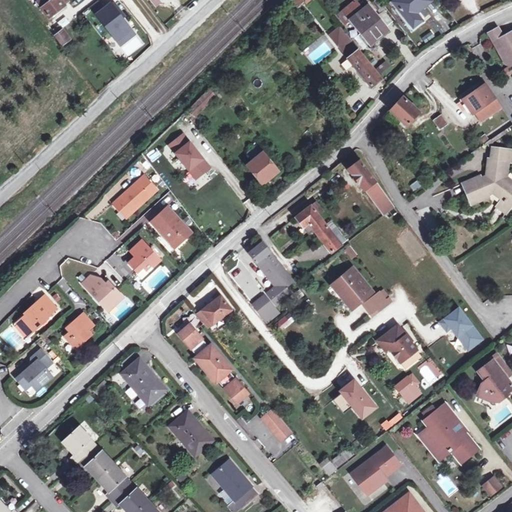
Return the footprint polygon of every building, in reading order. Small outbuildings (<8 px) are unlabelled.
[(41,0),(38,3),(49,17),(69,1),(68,0),(41,0)] [(297,10),(307,0),(318,0),(320,1),(321,0),(292,0),(290,3),(297,10)] [(427,0),(401,0),(397,4),(401,9),(400,11),(408,21),(418,12),(420,14),(431,4),(427,0)] [(107,2),(92,13),(116,45),(131,34),(107,2)] [(357,4),(345,14),(372,47),(389,32),(370,8),(364,13),(357,4)] [(401,9),(397,4),(391,9),(407,28),(422,16),(420,14),(418,12),(408,21),(400,11),(401,9)] [(61,27),(69,23),(65,16),(57,21),(61,27)] [(62,27),(57,31),(60,35),(56,37),(64,47),(72,41),(62,27)] [(342,29),(332,36),(340,48),(350,40),(342,29)] [(488,36),(495,48),(507,41),(500,29),(488,36)] [(511,37),(507,41),(495,48),(506,66),(508,65),(511,68),(511,67),(511,37)] [(350,40),(340,48),(350,60),(373,89),(383,81),(360,52),(350,40)] [(381,72),(389,66),(384,60),(376,65),(381,72)] [(486,84),(465,101),(474,114),(475,114),(494,100),(496,99),(486,84)] [(194,117),(215,96),(207,88),(186,110),(194,117)] [(391,112),(409,126),(420,114),(403,99),(391,112)] [(494,100),(475,114),(481,122),(500,108),(494,100)] [(440,113),(432,120),(439,130),(448,123),(440,113)] [(211,168),(184,135),(171,146),(197,179),(211,168)] [(489,176),(488,184),(485,185),(482,178),(465,186),(472,204),(490,197),(489,194),(494,192),(503,200),(511,207),(511,206),(511,180),(509,178),(510,162),(511,162),(511,151),(496,150),(495,161),(490,161),(489,176)] [(280,172),(264,153),(248,167),(264,185),(280,172)] [(366,191),(376,184),(376,183),(360,162),(349,170),(365,191),(366,191)] [(126,207),(133,214),(154,195),(150,191),(154,187),(145,177),(115,204),(121,212),(126,207)] [(413,191),(421,188),(418,181),(410,184),(413,191)] [(376,184),(366,191),(385,216),(394,209),(376,184)] [(511,207),(503,200),(496,208),(505,215),(511,207)] [(296,219),(304,229),(310,224),(316,231),(325,223),(320,217),(326,212),(318,202),(296,219)] [(128,219),(133,214),(126,207),(121,212),(128,219)] [(173,241),(178,246),(191,235),(168,209),(152,223),(170,243),(173,241)] [(325,223),(316,231),(327,244),(342,233),(335,225),(332,222),(327,226),(325,223)] [(310,236),(316,231),(310,224),(304,229),(310,236)] [(347,240),(342,233),(327,244),(333,251),(347,240)] [(173,241),(170,243),(175,249),(178,246),(173,241)] [(136,273),(142,268),(146,271),(151,266),(152,267),(159,261),(142,242),(130,252),(135,258),(128,264),(136,273)] [(264,245),(252,255),(262,268),(268,263),(278,274),(272,279),(279,288),(270,295),(279,306),(294,295),(289,289),(286,286),(293,281),(264,245)] [(343,249),(350,260),(357,255),(350,245),(343,249)] [(268,263),(262,268),(272,279),(278,274),(268,263)] [(352,270),(336,284),(356,308),(372,295),(365,287),(367,285),(361,276),(358,278),(352,270)] [(113,305),(115,308),(124,300),(110,284),(107,287),(102,281),(91,277),(83,285),(107,310),(113,305)] [(293,281),(286,286),(289,289),(295,283),(293,281)] [(356,308),(336,284),(333,286),(354,310),(356,308)] [(388,300),(379,306),(381,309),(393,300),(384,288),(381,291),(388,300)] [(372,298),(379,306),(388,300),(381,291),(372,298)] [(21,319),(32,332),(50,316),(49,314),(55,308),(45,296),(33,306),(34,308),(30,311),(21,319)] [(231,311),(233,310),(222,296),(204,311),(213,324),(216,322),(221,328),(235,317),(231,311)] [(268,296),(256,306),(270,324),(282,314),(268,296)] [(379,306),(372,298),(369,301),(375,309),(379,306)] [(113,305),(107,310),(109,314),(115,308),(113,305)] [(460,309),(442,323),(448,331),(452,328),(469,350),(483,340),(460,309)] [(74,330),(70,334),(65,338),(75,349),(91,335),(87,331),(92,327),(82,316),(71,326),(74,330)] [(280,331),(290,324),(284,316),(274,323),(280,331)] [(32,332),(21,319),(18,322),(29,335),(32,332)] [(237,402),(248,392),(230,370),(232,368),(211,343),(209,345),(190,323),(179,333),(197,355),(195,356),(216,382),(218,380),(237,402)] [(407,336),(399,325),(397,327),(405,338),(407,336)] [(405,338),(397,327),(378,341),(384,349),(388,346),(391,349),(402,364),(418,351),(407,336),(405,338)] [(492,358),(494,360),(480,371),(487,381),(483,383),(479,397),(491,402),(492,399),(500,402),(507,397),(506,396),(511,391),(511,383),(508,379),(511,375),(511,370),(499,353),(492,358)] [(28,383),(32,387),(36,392),(50,378),(43,370),(50,364),(40,354),(31,361),(31,370),(17,383),(22,388),(28,383)] [(149,404),(167,388),(140,356),(122,372),(149,404)] [(426,365),(419,370),(427,381),(434,377),(426,365)] [(411,391),(415,396),(420,391),(410,379),(399,389),(405,396),(411,391)] [(343,393),(334,400),(341,409),(350,402),(354,407),(363,419),(377,408),(355,380),(341,391),(343,393)] [(26,393),(32,387),(28,383),(22,388),(26,393)] [(411,391),(405,396),(409,400),(415,396),(411,391)] [(350,402),(341,409),(345,414),(354,407),(350,402)] [(393,424),(400,420),(392,406),(385,411),(393,424)] [(437,433),(425,443),(441,463),(453,453),(462,465),(479,451),(458,424),(460,423),(446,406),(438,412),(429,420),(427,421),(432,427),(437,433)] [(292,430),(273,407),(261,417),(281,440),(292,430)] [(434,407),(425,415),(429,420),(438,412),(434,407)] [(214,440),(189,410),(171,425),(196,455),(214,440)] [(385,431),(391,426),(386,419),(380,423),(385,431)] [(71,456),(76,461),(94,445),(90,440),(91,438),(79,426),(63,441),(75,453),(71,456)] [(420,436),(425,443),(437,433),(432,427),(420,436)] [(97,477),(113,462),(102,450),(100,451),(94,445),(76,461),(82,468),(85,465),(97,477)] [(368,495),(384,483),(382,480),(385,477),(401,465),(387,447),(352,474),(368,495)] [(329,475),(353,455),(349,449),(324,469),(329,475)] [(237,501),(243,508),(259,494),(230,459),(213,473),(237,501)] [(106,493),(111,498),(129,482),(125,478),(127,476),(113,462),(97,477),(109,490),(106,493)] [(179,483),(187,478),(182,471),(175,476),(179,483)] [(494,477),(484,485),(492,496),(502,488),(494,477)] [(129,511),(134,511),(148,499),(136,486),(134,488),(129,482),(111,498),(117,505),(120,502),(129,511)] [(316,488),(318,490),(320,492),(325,488),(321,484),(316,488)] [(458,490),(453,484),(444,491),(449,497),(458,490)] [(405,498),(400,502),(405,509),(406,509),(407,509),(407,508),(408,508),(409,508),(410,508),(411,508),(412,509),(413,509),(413,510),(414,510),(415,511),(423,511),(416,503),(405,498)] [(0,511),(16,511),(13,508),(11,511),(0,499),(0,511)] [(160,511),(148,499),(134,511),(160,511)] [(234,511),(237,511),(243,508),(237,501),(230,507),(234,511)] [(415,511),(414,510),(413,510),(413,509),(412,509),(411,508),(410,508),(409,508),(408,508),(407,508),(407,509),(406,509),(405,509),(400,502),(387,511),(415,511)]
